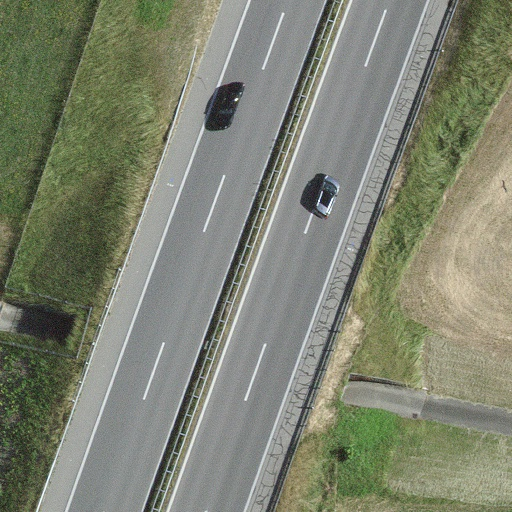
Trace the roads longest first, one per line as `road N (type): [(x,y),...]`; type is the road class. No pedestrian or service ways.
road 1 (motorway): [(286,0),(102,511)]
road 2 (motorway): [(204,511),(388,0)]
